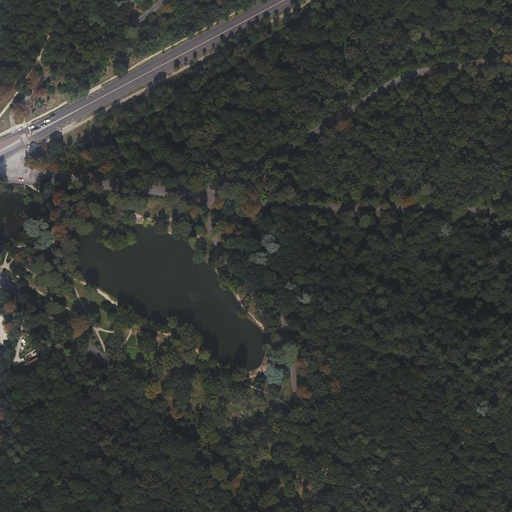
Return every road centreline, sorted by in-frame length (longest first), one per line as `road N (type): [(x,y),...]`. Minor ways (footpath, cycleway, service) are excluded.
road 1 (track): [(207,195),(406,74),(511,61)]
road 2 (track): [(511,214),(235,198)]
road 3 (primary): [(283,0),(50,124)]
road 4 (track): [(261,296),(286,325),(311,511)]
road 5 (track): [(207,195),(30,177)]
road 6 (unknown): [(0,116),(66,0)]
road 7 (track): [(72,332),(18,361),(21,327),(34,302)]
